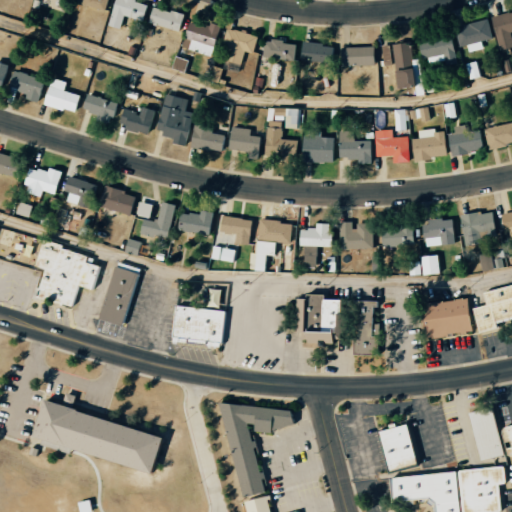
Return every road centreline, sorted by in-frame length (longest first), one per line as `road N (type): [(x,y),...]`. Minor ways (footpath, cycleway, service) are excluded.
road 1 (residential): [(0,121),(258,189),(373,196),(511,175)]
road 2 (residential): [(0,317),(124,357),(274,386),(381,386),(511,369)]
road 3 (residential): [(243,0),(330,12),(436,0)]
road 4 (residential): [(350,511),(320,388)]
